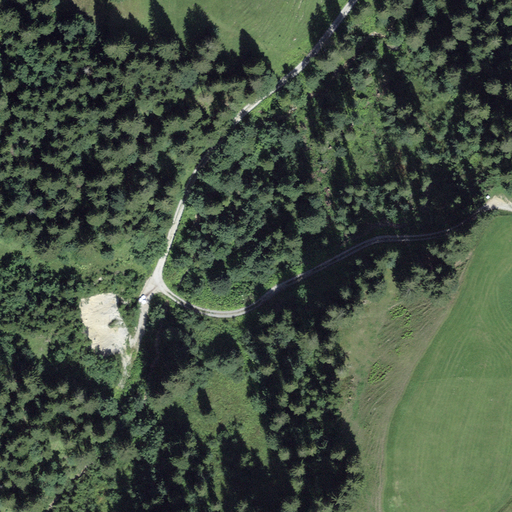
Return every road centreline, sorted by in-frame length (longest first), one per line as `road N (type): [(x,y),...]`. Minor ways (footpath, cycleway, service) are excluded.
road 1 (track): [(359,0),(312,61),(254,104),(196,169),(158,272),(162,288),(207,314),(239,315),(363,246),(444,234),(499,202),(511,206)]
road 2 (track): [(159,280),(150,287),(110,417)]
